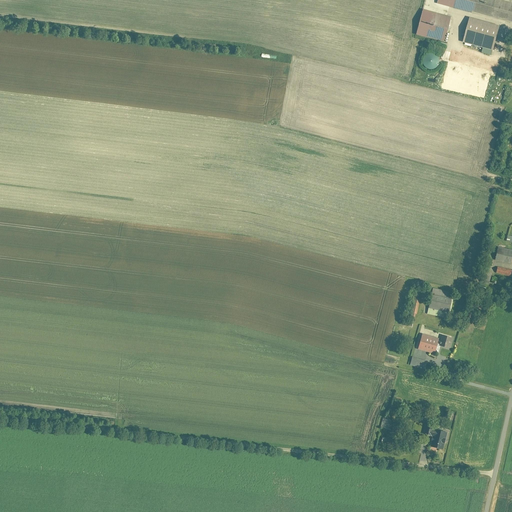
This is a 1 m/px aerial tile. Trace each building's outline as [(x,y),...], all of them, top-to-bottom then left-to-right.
[(511,3),(496,0),(456,0),(454,9),(511,23),(511,3)] [(433,13),(426,38),(446,43),(453,19),(433,13)] [(471,19),(464,42),(493,51),(500,28),(471,19)] [(511,253),(498,250),(495,262),(510,265),(511,255),(511,253)] [(511,271),(499,268),(497,274),(511,278),(511,274),(511,271)] [(434,287),(427,313),(447,319),(454,293),(434,287)] [(423,333),(418,349),(435,355),(440,339),(423,333)] [(440,346),(450,349),(454,338),(443,335),(440,346)] [(413,358),(411,365),(426,370),(428,363),(413,358)] [(449,411),(445,428),(452,429),(456,413),(449,411)] [(385,418),(382,428),(397,433),(400,422),(385,418)] [(435,430),(431,446),(443,449),(446,433),(435,430)] [(384,436),(383,444),(392,446),(393,438),(384,436)]
